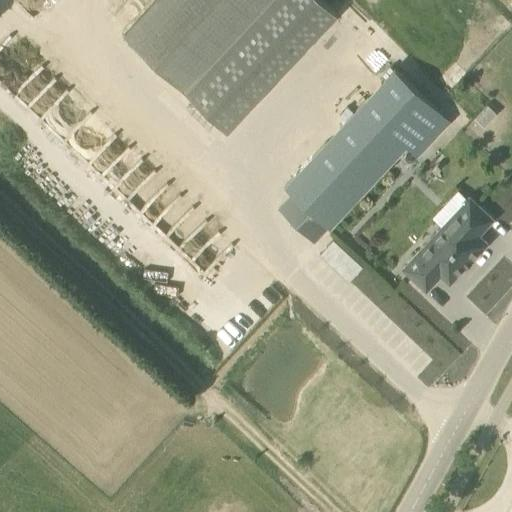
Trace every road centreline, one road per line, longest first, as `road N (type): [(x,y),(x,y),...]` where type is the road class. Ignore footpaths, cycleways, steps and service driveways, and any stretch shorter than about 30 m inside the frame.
road 1 (track): [(338,511),(0,198)]
road 2 (tertiary): [(410,511),(511,327)]
